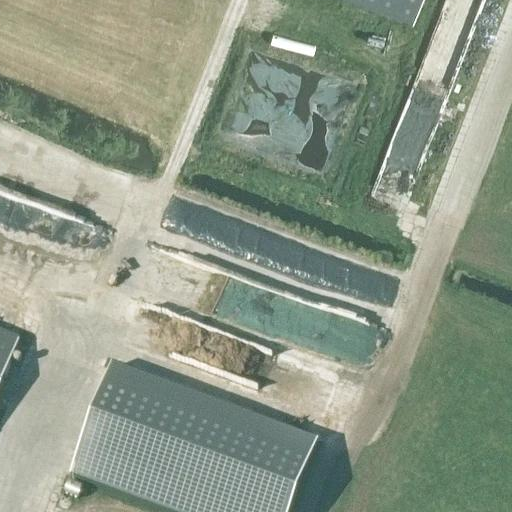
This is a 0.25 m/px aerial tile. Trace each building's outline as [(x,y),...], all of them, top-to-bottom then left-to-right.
[(453,23),(476,27),(480,0),(445,0),(440,26),(452,28),(453,23)] [(403,205),(454,56),(426,47),(374,195),(403,205)] [(86,302),(129,176),(4,133),(0,143),(0,267),(33,279),(32,284),(86,302)] [(458,237),(469,182),(439,176),(428,231),(458,237)] [(5,324),(20,319),(17,309),(1,315),(5,324)] [(0,394),(20,343),(0,335),(0,394)] [(76,415),(88,382),(44,366),(32,400),(76,415)]
